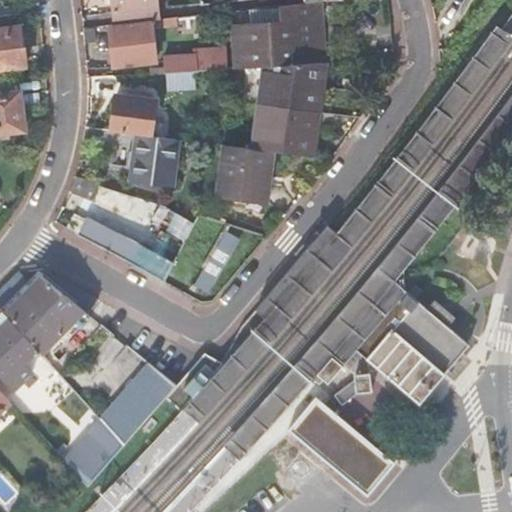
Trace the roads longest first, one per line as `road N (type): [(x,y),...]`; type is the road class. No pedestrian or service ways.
road 1 (residential): [(409,0),(419,58),(406,92),(214,327),(197,330),(23,234)]
road 2 (residential): [(59,0),(64,143),(23,234)]
road 3 (residential): [(507,399),(472,406),(433,442),(426,484)]
